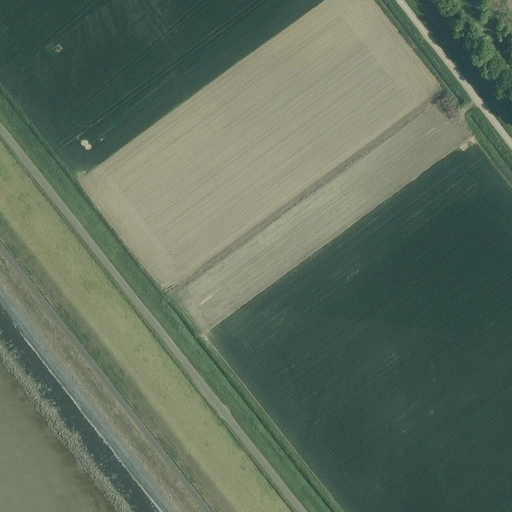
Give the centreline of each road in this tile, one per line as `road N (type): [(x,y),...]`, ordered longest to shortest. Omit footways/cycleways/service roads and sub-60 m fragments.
road 1 (unclassified): [(300,511),(0,126)]
road 2 (unclassified): [(511,146),(398,0)]
